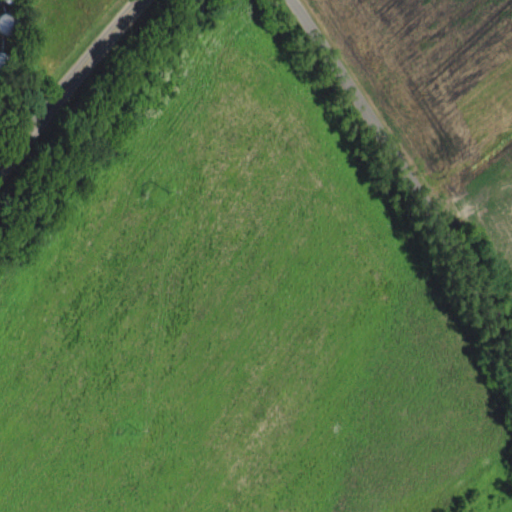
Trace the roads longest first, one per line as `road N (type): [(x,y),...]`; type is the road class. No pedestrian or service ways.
road 1 (residential): [(511,351),(287,0)]
road 2 (tertiary): [(0,167),(147,0)]
